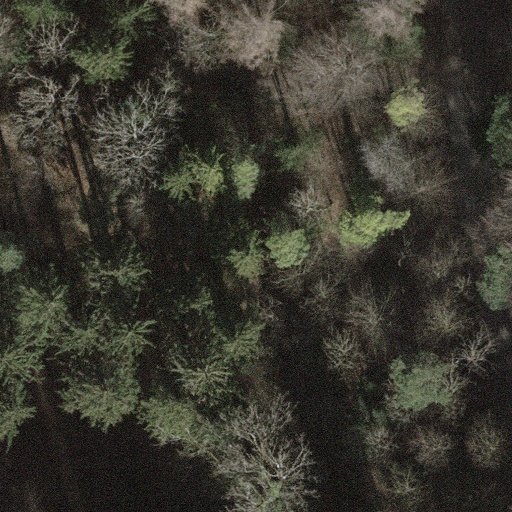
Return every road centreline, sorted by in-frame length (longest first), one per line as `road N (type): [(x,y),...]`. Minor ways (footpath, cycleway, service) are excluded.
road 1 (track): [(454,74),(331,87),(236,63),(136,0)]
road 2 (track): [(454,74),(478,228),(511,365)]
